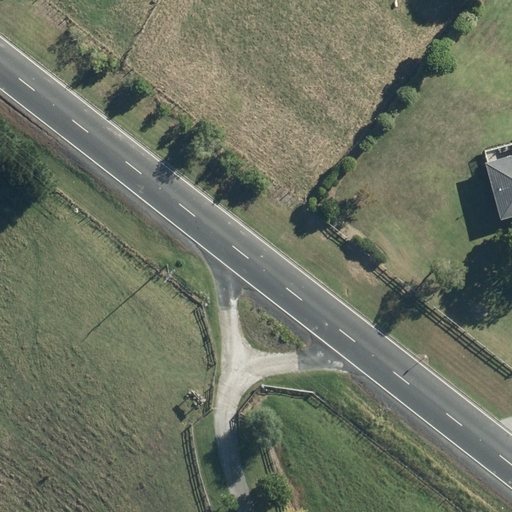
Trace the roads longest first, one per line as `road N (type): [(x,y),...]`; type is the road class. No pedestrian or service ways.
road 1 (unclassified): [(0,64),(511,464)]
road 2 (unknown): [(284,286),(251,341),(231,414),(257,511)]
